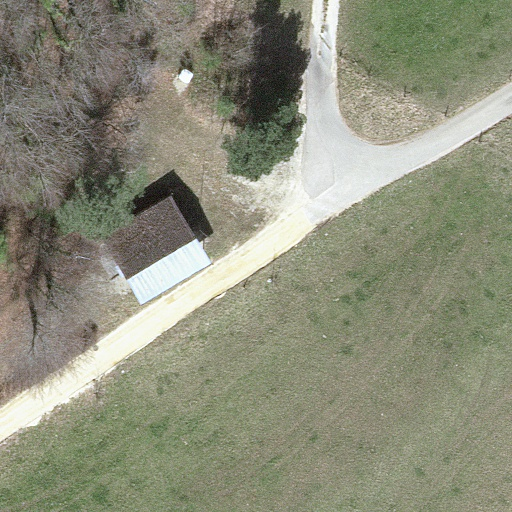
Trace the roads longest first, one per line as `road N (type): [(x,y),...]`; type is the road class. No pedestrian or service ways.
road 1 (track): [(0,431),(358,184)]
road 2 (track): [(327,0),(322,130),(358,184)]
road 3 (track): [(511,95),(358,184)]
